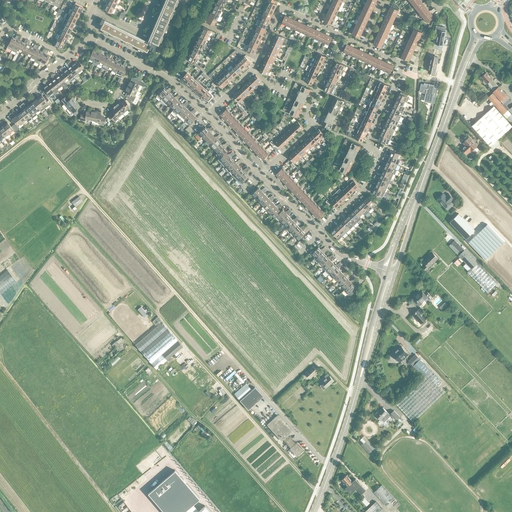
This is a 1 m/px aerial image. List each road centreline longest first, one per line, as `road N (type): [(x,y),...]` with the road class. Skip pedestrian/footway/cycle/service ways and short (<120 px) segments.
road 1 (track): [(236,363),(89,196),(81,192),(60,207)]
road 2 (track): [(284,511),(133,347)]
road 3 (residential): [(318,231),(364,188),(380,152),(366,145),(400,70)]
road 4 (track): [(116,511),(0,364)]
road 5 (residential): [(260,174),(312,124),(305,114),(341,35)]
road 6 (tertiary): [(314,511),(362,366)]
road 7 (tertiary): [(414,201),(466,60)]
road 8 (residential): [(207,114),(254,68),(281,7)]
